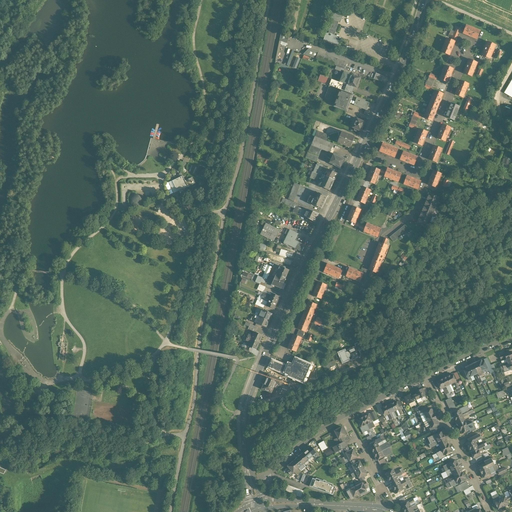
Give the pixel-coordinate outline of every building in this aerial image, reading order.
[(343,2),(337,0),(333,12),(342,15),(344,11),(340,10),(343,2)] [(333,12),(330,11),(328,19),(333,21),(338,23),(340,23),(343,15),(342,15),(333,12)] [(338,23),(333,21),(329,31),(335,33),(338,23)] [(480,31),(466,26),(464,31),(463,34),(469,36),(469,37),(470,37),(476,39),(480,31)] [(340,38),(326,33),(323,40),(338,45),(340,38)] [(446,39),(441,52),(449,56),(451,50),(452,50),(452,48),(455,42),(451,40),(446,39)] [(487,42),(485,48),(484,48),(484,49),(484,50),(481,56),(490,59),(495,45),(487,42)] [(318,53),(308,49),(303,55),(315,59),(317,54),(318,53)] [(347,64),(317,54),(315,59),(336,67),(344,70),(347,64)] [(477,63),(469,60),(466,66),(466,65),(465,67),(466,67),(463,73),(471,77),(477,63)] [(440,78),(439,80),(447,83),(450,77),(451,75),(453,69),(445,66),(440,78)] [(360,78),(344,72),(343,73),(340,82),(354,87),(356,88),(360,78)] [(383,76),(376,74),(374,79),(381,82),(383,76)] [(329,80),(325,78),(324,77),(320,76),(318,81),(327,85),(329,80)] [(339,83),(331,80),(329,86),(335,88),(340,90),(349,93),(350,92),(351,88),(353,89),(354,87),(340,82),(339,83)] [(460,81),(458,87),(457,87),(457,88),(457,89),(454,95),(463,98),(468,84),(460,81)] [(340,90),(334,107),(347,112),(353,95),(349,93),(340,90)] [(443,94),(435,91),(429,104),(437,108),(440,102),(441,100),(440,100),(443,94)] [(368,104),(357,100),(355,105),(366,109),(368,104)] [(451,103),(448,109),(447,111),(448,111),(445,117),(454,121),(459,107),(451,103)] [(429,104),(423,118),(432,121),(434,115),(435,114),(437,108),(429,104)] [(365,123),(356,119),(355,123),(353,122),(352,124),(351,124),(350,127),(355,129),(354,131),(356,132),(357,130),(360,132),(365,123)] [(451,128),(442,124),(440,131),(440,130),(439,132),(437,138),(445,142),(451,128)] [(427,132),(419,129),(413,143),(422,146),(424,140),(425,138),(427,132)] [(328,135),(317,131),(315,137),(326,142),(328,135)] [(354,137),(341,132),(337,143),(350,148),(354,137)] [(333,145),(315,137),(311,145),(324,150),(330,153),(333,145)] [(398,150),(382,144),(382,146),(380,145),(379,148),(380,149),(379,152),(394,158),(396,154),(397,152),(398,150)] [(321,150),(311,145),(308,153),(318,157),(320,152),(321,150)] [(442,149),(434,146),(431,152),(430,153),(431,153),(428,159),(436,163),(442,149)] [(417,157),(403,152),(400,160),(406,162),(406,163),(407,163),(408,163),(414,165),(417,157)] [(318,157),(308,153),(307,154),(306,158),(316,162),(318,157)] [(344,160),(333,155),(330,153),(328,158),(331,160),(329,163),(340,169),(344,160)] [(323,166),(317,163),(313,172),(313,173),(322,176),(324,176),(325,174),(320,172),(323,166)] [(380,170),(372,167),(369,173),(368,175),(369,175),(366,181),(374,184),(379,172),(380,171),(380,170)] [(337,174),(327,169),(325,174),(324,176),(334,181),(337,174)] [(393,171),(387,169),(386,171),(385,174),(384,177),(398,182),(401,174),(395,172),(395,171),(394,171),(393,171)] [(441,174),(433,171),(431,177),(430,177),(430,178),(427,185),(436,188),(441,174)] [(322,176),(313,173),(311,178),(317,181),(318,178),(321,179),(322,176)] [(182,176),(171,181),(176,192),(194,184),(192,178),(184,181),(182,176)] [(324,176),(322,176),(321,179),(318,178),(317,181),(319,183),(318,186),(329,191),(334,181),(324,176)] [(413,178),(407,176),(403,184),(417,190),(421,181),(414,179),(413,178)] [(294,183),(288,200),(293,202),(294,202),(300,185),(294,183)] [(370,190),(362,187),(359,193),(359,194),(359,195),(356,201),(364,204),(370,190)] [(135,193),(132,193),(129,198),(129,204),(133,206),(138,206),(143,203),(142,200),(139,194),(135,193)] [(316,199),(310,196),(307,202),(321,209),(326,197),(318,193),(316,199)] [(439,199),(429,195),(426,201),(436,205),(439,199)] [(288,200),(283,199),(281,203),(294,208),(296,203),(294,202),(293,202),(288,200)] [(436,205),(426,201),(424,207),(434,211),(436,205)] [(306,212),(295,207),(293,213),(300,216),(303,217),(306,212)] [(360,210),(352,207),(350,213),(349,213),(349,214),(347,220),(354,224),(355,224),(355,222),(360,210)] [(434,211),(424,207),(421,212),(431,217),(434,211)] [(318,214),(307,209),(306,212),(303,217),(314,222),(318,214)] [(431,217),(421,212),(419,218),(429,222),(431,217)] [(429,222),(419,218),(417,224),(427,228),(429,222)] [(279,230),(265,224),(264,226),(261,233),(260,235),(273,242),(279,230)] [(380,229),(367,224),(365,227),(364,230),(363,232),(370,234),(369,235),(371,235),(377,237),(380,229)] [(404,225),(389,237),(393,242),(408,229),(404,225)] [(287,235),(283,244),(285,245),(286,244),(291,246),(294,248),(296,242),(294,241),(297,234),(290,231),(287,235)] [(266,245),(253,241),(250,249),(264,253),(266,245)] [(303,245),(297,242),(296,242),(294,248),(293,248),(300,251),(301,251),(304,246),(303,245)] [(376,251),(371,263),(371,262),(371,264),(368,270),(371,271),(374,273),(377,274),(388,246),(385,245),(382,244),(379,243),(377,249),(376,251)] [(275,248),(273,253),(286,257),(286,256),(288,251),(288,250),(282,248),(282,250),(275,248)] [(342,270),(327,264),(326,267),(324,267),(323,270),(324,270),(324,272),(339,279),(340,276),(341,274),(340,274),(342,270)] [(272,267),(268,266),(262,278),(266,280),(272,267)] [(277,276),(276,275),(271,286),(273,287),(273,286),(283,290),(285,284),(283,284),(285,280),(285,279),(289,270),(285,269),(285,267),(283,266),(283,268),(279,266),(278,270),(279,271),(277,276)] [(355,271),(349,268),(346,277),(360,282),(363,274),(357,271),(355,271)] [(262,278),(258,276),(256,283),(259,285),(263,286),(266,280),(262,278)] [(372,281),(364,290),(368,294),(376,284),(372,281)] [(326,285),(318,282),(316,288),(315,288),(315,290),(312,296),(321,299),(326,285)] [(279,297),(271,293),(269,300),(277,303),(279,297)] [(277,303),(269,300),(267,302),(266,305),(266,306),(274,310),(277,303)] [(305,309),(300,321),(299,323),(300,323),(297,329),(305,332),(317,305),(308,302),(306,308),(305,308),(305,309)] [(272,314),(262,310),(260,314),(259,314),(257,316),(260,318),(269,321),(272,314)] [(269,321),(260,318),(259,320),(258,319),(256,323),(266,328),(269,321)] [(323,320),(317,318),(314,324),(320,326),(322,323),(323,320)] [(257,327),(250,324),(249,327),(248,329),(254,332),(257,327)] [(254,332),(252,336),(251,339),(259,343),(262,336),(254,332)] [(296,336),(293,335),(291,341),(290,341),(290,342),(290,343),(287,349),(296,352),(301,338),(296,336)] [(259,343),(251,339),(250,342),(248,347),(256,350),(259,343)] [(356,348),(346,352),(349,357),(350,357),(352,359),(359,356),(356,348)] [(350,360),(349,357),(346,352),(345,349),(338,352),(343,363),(350,360)] [(304,381),(312,363),(296,356),(293,364),(289,362),(288,364),(285,370),(289,372),(288,375),(304,381)] [(285,370),(288,364),(273,358),(270,366),(284,372),(285,370)] [(485,363),(483,360),(477,362),(482,371),(485,370),(487,369),(485,363)] [(333,361),(323,366),(325,370),(336,365),(333,361)] [(477,362),(473,364),(477,373),(480,372),(482,371),(477,362)] [(477,373),(473,364),(469,366),(473,375),(474,375),(477,373)] [(473,375),(469,366),(463,369),(467,378),(470,377),(473,376),(473,375)] [(456,382),(452,374),(447,377),(451,385),(453,383),(456,382)] [(268,375),(264,384),(273,388),(275,383),(277,379),(268,375)] [(451,385),(447,377),(442,379),(445,387),(448,386),(451,385)] [(442,379),(437,382),(439,387),(440,389),(443,388),(445,387),(442,379)] [(273,388),(264,384),(262,389),(271,393),(273,388)] [(421,389),(416,392),(417,394),(414,395),(416,400),(418,399),(419,398),(419,399),(425,396),(421,389)] [(409,395),(404,397),(407,405),(413,402),(413,401),(414,401),(416,400),(414,395),(411,397),(409,395)] [(396,401),(391,404),(394,411),(397,410),(399,409),(399,407),(396,402),(396,401)] [(391,404),(386,406),(389,414),(391,413),(394,411),(391,404)] [(386,406),(380,409),(384,416),(387,415),(389,414),(386,406)] [(428,411),(424,413),(427,421),(435,417),(431,409),(428,411)] [(459,410),(452,414),(454,419),(462,415),(461,413),(459,410)] [(374,412),(369,414),(373,422),(378,420),(374,412)] [(368,415),(363,417),(366,425),(372,422),(370,419),(371,419),(369,416),(368,415)] [(462,415),(454,419),(457,424),(464,420),(463,417),(462,415)] [(363,417),(357,420),(358,422),(359,425),(359,424),(361,427),(364,426),(367,431),(369,430),(366,425),(363,417)] [(435,417),(427,421),(431,428),(437,425),(439,425),(435,417)] [(464,420),(457,424),(459,429),(466,425),(465,423),(464,420)] [(372,422),(366,425),(369,430),(370,432),(373,431),(372,428),(374,427),(372,422)] [(466,425),(459,429),(461,434),(469,431),(466,425)] [(341,427),(334,431),(338,439),(342,437),(343,439),(345,437),(344,436),(345,435),(341,427)] [(442,432),(434,435),(434,436),(436,439),(437,441),(444,437),(442,432)] [(383,441),(377,444),(379,447),(384,444),(386,443),(382,436),(380,437),(383,441)] [(376,442),(369,446),(371,451),(379,447),(377,444),(383,441),(380,437),(375,440),(376,442)] [(444,437),(437,441),(438,443),(439,445),(439,446),(447,442),(444,437)] [(468,442),(466,443),(468,448),(476,445),(475,442),(473,440),(468,442)] [(337,445),(333,448),(335,452),(335,453),(347,447),(344,442),(341,444),(337,445)] [(447,442),(439,446),(441,449),(442,451),(449,447),(447,442)] [(476,445),(468,448),(471,453),(478,450),(477,447),(476,445)] [(379,447),(371,451),(374,456),(381,452),(380,450),(379,447)] [(449,447),(442,451),(444,456),(452,452),(449,447)] [(508,459),(511,457),(508,447),(502,450),(503,453),(502,453),(504,457),(506,456),(508,459)] [(351,448),(348,450),(349,451),(346,453),(345,453),(350,461),(357,457),(353,449),(352,450),(351,448)] [(308,449),(302,454),(308,460),(311,458),(313,456),(313,455),(310,452),(311,451),(310,449),(309,450),(308,449)] [(331,449),(323,453),(326,458),(333,454),(331,449)] [(478,450),(471,453),(473,459),(481,455),(479,452),(478,450)] [(442,451),(436,453),(439,459),(445,457),(444,456),(442,451)] [(381,452),(374,456),(376,460),(377,461),(384,457),(383,456),(381,452)] [(302,454),(298,458),(303,464),(308,460),(302,454)] [(298,458),(293,462),(298,468),(300,467),(303,464),(298,458)] [(384,459),(378,462),(381,467),(388,464),(387,462),(386,463),(384,459)] [(490,459),(484,462),(485,464),(487,469),(493,466),(490,459)] [(358,461),(355,463),(356,464),(352,466),(355,472),(363,468),(359,462),(358,462),(358,461)] [(456,461),(448,464),(451,469),(458,466),(456,461)] [(293,462),(287,467),(288,467),(287,468),(289,471),(290,470),(292,473),(293,473),(296,471),(298,468),(293,462)] [(485,464),(477,467),(480,472),(487,469),(485,464)] [(458,466),(451,469),(452,472),(453,474),(460,471),(458,466)] [(363,468),(355,472),(357,476),(358,479),(359,478),(362,476),(363,478),(366,476),(365,475),(366,475),(363,468)] [(487,469),(480,472),(483,478),(490,474),(488,471),(487,469)] [(393,470),(385,474),(388,479),(395,475),(394,473),(393,470)] [(460,471),(453,474),(454,477),(455,479),(463,476),(460,471)] [(395,475),(388,479),(390,484),(398,480),(396,477),(395,475)] [(463,476),(455,479),(458,485),(465,481),(463,476)] [(313,479),(310,487),(332,495),(335,487),(332,486),(333,485),(326,482),(326,481),(323,480),(323,481),(316,479),(316,480),(313,479)] [(398,480),(390,484),(393,489),(400,485),(399,483),(398,480)] [(466,482),(460,485),(463,491),(468,488),(469,488),(466,482)] [(362,483),(356,486),(360,494),(366,491),(365,490),(367,489),(365,486),(364,487),(362,484),(362,483)] [(400,485),(393,489),(396,494),(403,490),(402,487),(400,485)] [(285,492),(301,498),(303,491),(287,486),(285,492)] [(356,486),(349,490),(351,494),(350,494),(351,497),(353,496),(353,497),(360,494),(356,486)] [(463,491),(466,497),(471,494),(468,488),(463,491)] [(505,497),(499,499),(503,507),(508,504),(506,501),(505,498),(505,497)] [(499,499),(494,502),(498,509),(503,507),(499,499)] [(467,500),(464,501),(467,508),(469,507),(471,511),(473,510),(467,500)] [(408,502),(400,506),(403,511),(410,507),(409,505),(408,502)]
